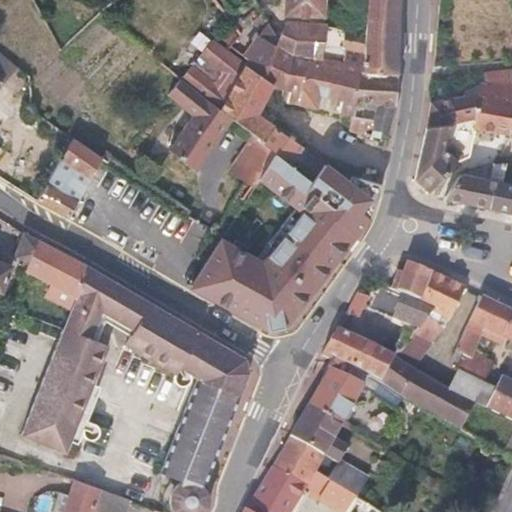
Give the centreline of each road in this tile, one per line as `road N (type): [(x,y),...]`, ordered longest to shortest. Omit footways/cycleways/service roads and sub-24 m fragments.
road 1 (tertiary): [(0,197),(290,366)]
road 2 (tertiary): [(418,0),(392,201)]
road 3 (tertiary): [(383,230),(290,366)]
road 4 (tertiary): [(290,366),(227,511)]
road 5 (unknown): [(398,173),(261,107)]
